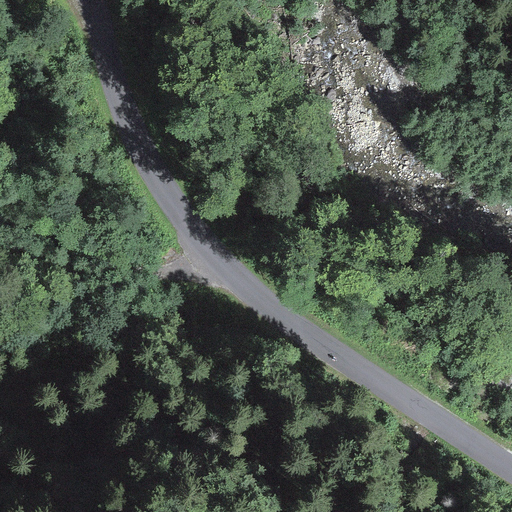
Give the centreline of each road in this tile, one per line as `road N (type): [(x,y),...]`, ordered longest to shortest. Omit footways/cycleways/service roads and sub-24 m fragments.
road 1 (tertiary): [(87,0),(98,62),(124,132),(210,257),(323,349),(511,463)]
road 2 (track): [(210,257),(148,272),(118,269),(75,256),(0,211)]
